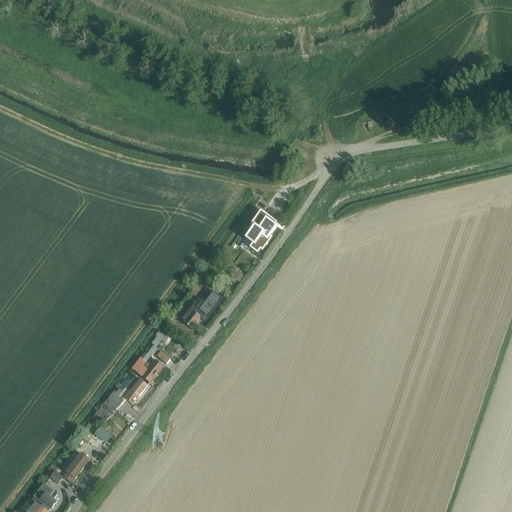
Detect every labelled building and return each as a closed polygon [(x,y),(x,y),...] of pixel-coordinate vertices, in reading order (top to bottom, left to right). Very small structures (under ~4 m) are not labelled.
[(254,242),(250,248),(258,254),(260,250),(262,251),(272,238),(272,237),(273,236),(272,235),(278,228),(271,223),(273,220),(268,217),(266,220),(261,216),(260,216),(262,213),(255,208),(253,211),(259,215),(258,216),(250,226),(253,228),(247,237),(254,242)] [(190,304),(187,308),(202,318),(205,314),(204,314),(210,305),(201,299),(195,307),(190,304)] [(187,312),(188,313),(186,314),(181,320),(192,329),(200,318),(189,310),(187,312)] [(140,359),(146,363),(150,357),(151,358),(157,350),(154,348),(160,341),(156,338),(140,359)] [(166,365),(170,360),(161,352),(157,357),(166,365)] [(132,370),(139,376),(150,384),(163,367),(155,361),(151,367),(146,363),(140,359),(132,370)] [(119,395),(126,400),(133,406),(148,386),(135,376),(122,391),(119,395)] [(122,391),(118,388),(115,391),(109,397),(99,409),(100,409),(92,418),(102,427),(116,411),(126,400),(119,395),(122,391)] [(127,415),(123,419),(130,425),(134,421),(127,415)] [(95,432),(107,441),(111,436),(99,427),(95,432)] [(74,479),(75,480),(90,461),(82,455),(76,462),(71,459),(63,470),(67,474),(64,478),(71,483),(74,479)] [(55,473),(50,479),(58,485),(63,478),(55,473)] [(44,485),(33,498),(41,504),(41,503),(51,511),(57,503),(50,497),(54,493),(44,485)] [(47,511),(36,503),(28,511),(47,511)]
